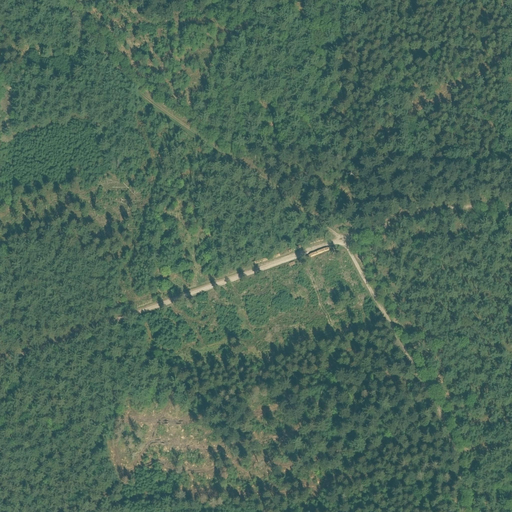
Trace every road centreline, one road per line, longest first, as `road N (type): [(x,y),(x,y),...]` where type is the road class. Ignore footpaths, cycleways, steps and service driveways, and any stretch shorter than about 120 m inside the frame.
road 1 (track): [(6,358),(342,238),(444,420),(461,479)]
road 2 (track): [(342,238),(448,208),(511,205)]
